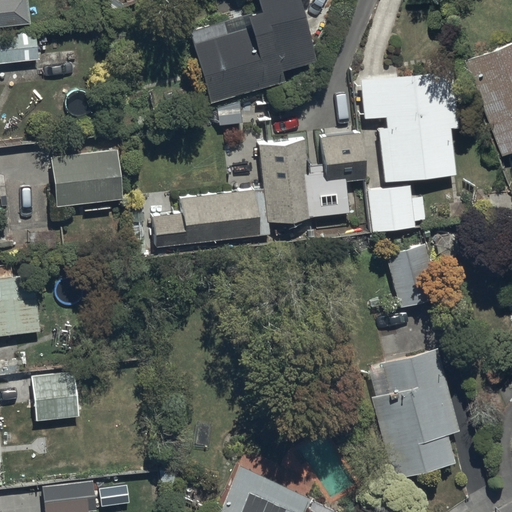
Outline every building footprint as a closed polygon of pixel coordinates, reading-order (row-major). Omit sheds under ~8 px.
[(0,0),(0,18),(25,16),(23,0),(0,0)] [(314,48),(298,0),(241,0),(238,1),(240,5),(183,23),(205,95),(281,71),(277,59),(314,48)] [(32,23),(0,26),(0,57),(35,53),(32,23)] [(500,144),(511,139),(511,32),(464,51),(500,144)] [(451,67),(358,73),(361,112),(380,111),(381,119),(376,120),(379,181),(365,182),(367,224),(412,221),(409,169),(452,167),(449,122),(455,122),(451,67)] [(177,207),(150,208),(154,239),(266,228),(264,214),(306,209),(305,207),(347,202),(344,176),(361,173),(356,127),(255,137),(259,184),(176,191),(177,207)] [(116,141),(48,147),(53,199),(121,192),(116,141)] [(396,298),(370,305),(376,326),(411,317),(406,298),(436,290),(422,238),(383,249),(396,298)] [(0,328),(36,325),(32,271),(0,273),(0,328)] [(456,423),(434,341),(377,356),(385,385),(368,390),(390,472),(454,455),(446,426),(456,423)] [(71,366),(28,371),(33,417),(76,412),(71,366)] [(348,511),(236,457),(211,509),(216,511),(348,511)] [(90,473),(39,479),(42,511),(85,511),(85,505),(93,504),(90,473)]
